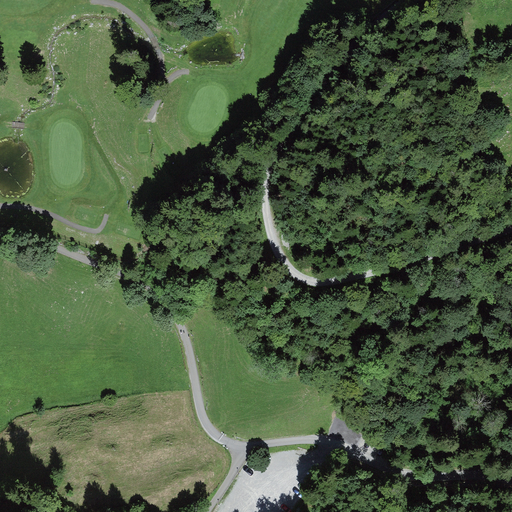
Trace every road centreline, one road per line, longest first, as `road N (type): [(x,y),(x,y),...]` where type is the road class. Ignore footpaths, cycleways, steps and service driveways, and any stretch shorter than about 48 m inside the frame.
road 1 (track): [(411,0),(320,78),(269,172),(267,223),(276,252),(310,281),(336,280),(511,229)]
road 2 (tertiary): [(241,448),(207,419),(185,323),(169,305),(123,269),(14,222),(0,224)]
road 3 (tertiary): [(511,480),(404,473),(319,440),(241,448)]
